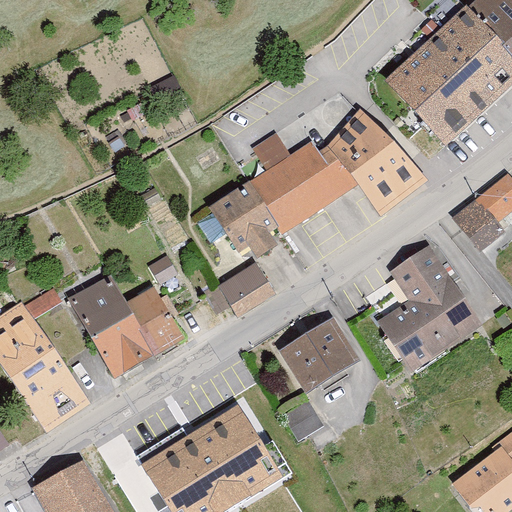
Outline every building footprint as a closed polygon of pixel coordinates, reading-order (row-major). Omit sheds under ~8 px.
[(511,0),(482,0),(387,90),(447,150),(511,93),(511,0)] [(360,190),(382,221),(430,184),(362,116),(334,154),(360,190)] [(316,146),(253,186),(280,234),(283,239),(360,190),(334,154),(325,158),(316,146)] [(511,185),(508,181),(449,226),(476,261),(506,238),(498,228),(511,217),(511,185)] [(212,223),(194,232),(209,251),(220,244),(228,262),(254,252),(261,264),(285,250),(276,238),(280,234),(253,186),(209,218),(212,223)] [(411,307),(377,329),(411,380),(482,332),(429,253),(392,278),(411,307)] [(255,273),(218,294),(235,323),(269,298),(255,273)] [(113,275),(63,304),(112,391),(162,362),(131,306),(113,275)] [(38,317),(65,301),(55,286),(29,303),(38,317)] [(159,293),(131,306),(162,362),(187,346),(159,293)] [(18,310),(0,322),(0,377),(43,439),(87,409),(18,310)] [(333,325),(277,359),(304,404),(360,369),(333,325)] [(302,511),(239,402),(144,456),(176,511),(302,511)] [(495,460),(453,491),(475,511),(511,511),(511,439),(494,454),(495,460)] [(117,511),(92,462),(30,491),(41,511),(117,511)]
